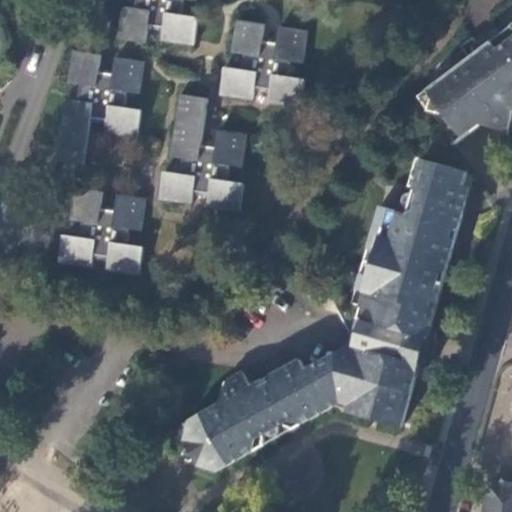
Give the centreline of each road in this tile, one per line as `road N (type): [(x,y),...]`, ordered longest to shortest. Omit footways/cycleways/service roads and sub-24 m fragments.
road 1 (secondary): [(442,511),(511,264)]
road 2 (residential): [(75,0),(1,195),(16,233)]
